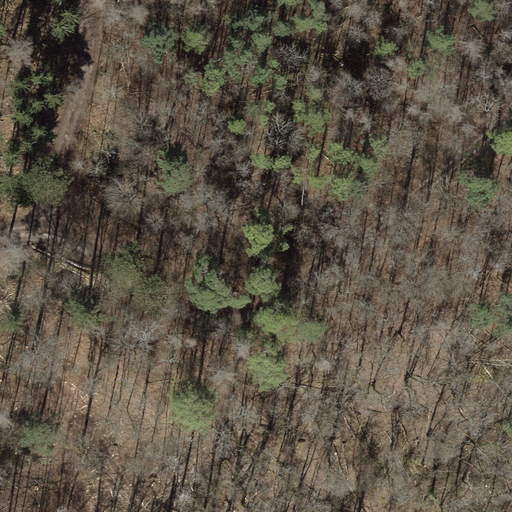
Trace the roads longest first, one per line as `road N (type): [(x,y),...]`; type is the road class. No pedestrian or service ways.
road 1 (track): [(0,234),(45,227),(157,297),(238,319),(275,306),(311,279),(511,111)]
road 2 (track): [(73,0),(84,50),(45,227)]
